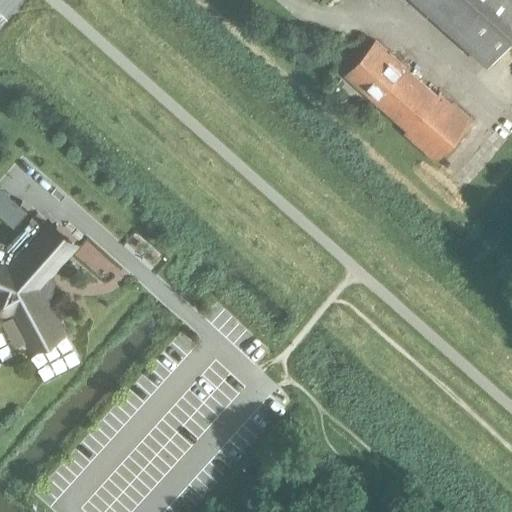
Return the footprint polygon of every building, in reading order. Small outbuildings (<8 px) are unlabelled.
[(511,0),(413,0),(487,66),(511,38),(511,0)] [(435,159),(471,119),(440,92),(436,96),(375,41),(346,73),(407,129),(404,132),(435,159)] [(0,213),(13,225),(27,210),(0,186),(0,213)] [(11,305),(31,343),(59,328),(45,302),(41,295),(45,293),(45,292),(47,289),(48,281),(46,278),(47,278),(43,275),(72,243),(49,222),(45,226),(32,214),(7,242),(0,239),(0,306),(4,307),(7,306),(8,307),(11,305)] [(58,365),(78,357),(69,333),(48,341),(58,365)]
